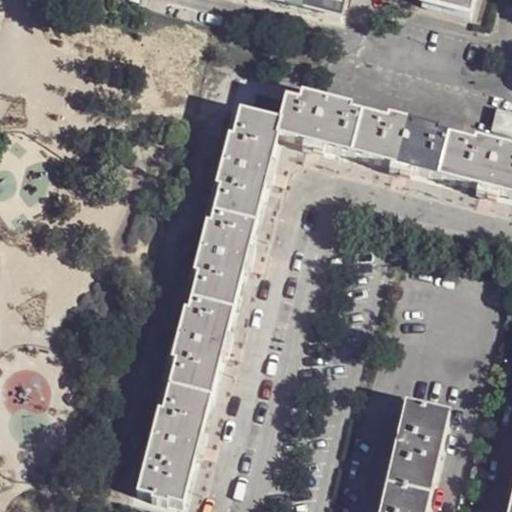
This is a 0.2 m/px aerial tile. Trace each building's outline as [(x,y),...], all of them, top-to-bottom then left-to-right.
[(346,0),(251,0),(341,23),(346,0)] [(424,0),(423,7),(472,19),(476,0),(424,0)] [(511,200),(511,151),(476,143),(475,150),(437,141),(439,133),(389,120),(387,128),(350,118),(353,111),(302,98),(301,106),(287,103),(280,126),(241,115),(234,142),(230,141),(217,191),(222,193),(212,229),(208,228),(195,278),(199,279),(190,316),(186,315),(173,365),(177,366),(164,417),(160,416),(140,499),(154,503),(154,506),(168,510),(169,507),(184,510),(196,462),(202,442),(211,402),(222,362),(228,341),(244,275),(249,254),(266,188),(271,168),(278,140),(304,147),(326,153),(352,160),(391,170),(413,175),(479,192),(499,197),(511,200)] [(511,116),(499,113),(494,132),(511,137),(511,116)] [(326,153),(304,147),(302,155),(323,161),(326,153)] [(279,170),(271,168),(266,188),(274,190),(279,170)] [(413,175),(391,170),(389,177),(410,183),(413,175)] [(499,197),(479,192),(477,200),(497,206),(499,197)] [(257,257),(249,254),(244,275),(252,278),(257,257)] [(235,343),(228,341),(222,362),(230,364),(235,343)] [(449,418),(408,408),(384,511),(427,511),(429,505),(449,418)] [(210,444),(202,442),(196,462),(204,465),(210,444)]
